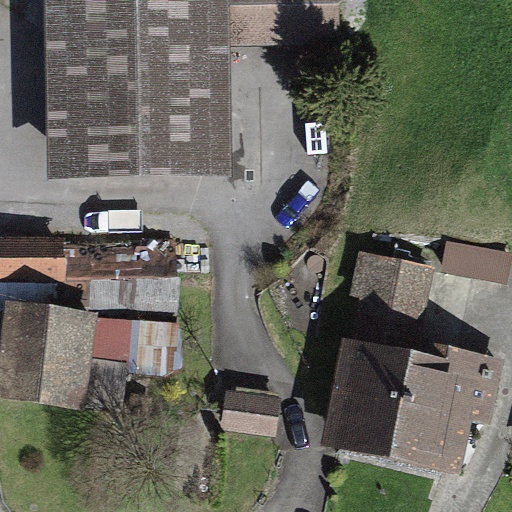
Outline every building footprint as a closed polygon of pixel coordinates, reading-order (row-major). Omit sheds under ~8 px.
[(339,0),(49,0),(53,174),(233,170),(230,43),(340,41),(339,0)] [(66,234),(0,234),(0,278),(66,278),(66,242),(66,234)] [(176,240),(66,242),(66,278),(177,275),(176,240)] [(511,261),(511,252),(447,241),(441,271),(508,283),(511,261)] [(421,346),(437,265),(359,249),(350,295),(361,297),(354,332),(421,346)] [(98,309),(8,298),(0,365),(0,397),(87,407),(93,358),(97,316),(98,309)] [(132,320),(97,316),(93,358),(130,362),(132,320)] [(448,355),(343,334),(321,443),(464,473),(475,423),(492,426),(506,358),(450,347),(448,355)] [(283,397),(227,390),(221,429),(278,437),(283,397)]
